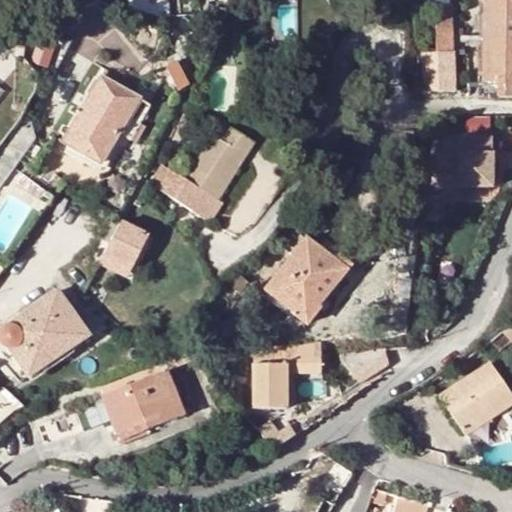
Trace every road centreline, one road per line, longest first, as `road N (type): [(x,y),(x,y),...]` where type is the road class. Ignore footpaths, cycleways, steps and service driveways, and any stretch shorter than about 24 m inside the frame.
road 1 (residential): [(337,429),(221,487),(161,495),(55,477),(29,480),(0,505)]
road 2 (residential): [(511,229),(481,307),(445,350),(337,429)]
road 3 (residential): [(337,429),(390,464),(511,501)]
